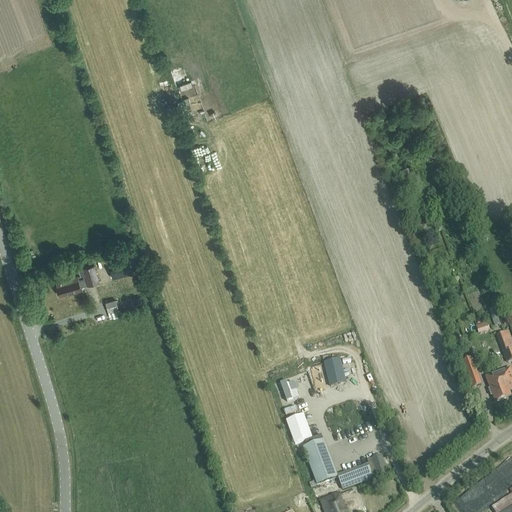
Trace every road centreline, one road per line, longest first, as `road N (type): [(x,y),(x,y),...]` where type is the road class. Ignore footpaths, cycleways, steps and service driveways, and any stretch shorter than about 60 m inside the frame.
road 1 (tertiary): [(64,511),(60,438),(0,238)]
road 2 (unclassified): [(410,511),(511,431)]
